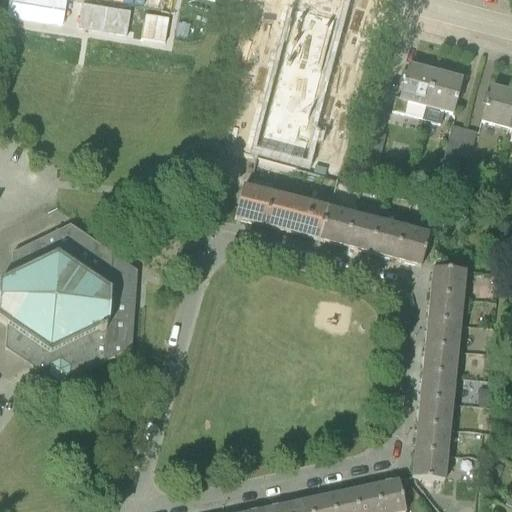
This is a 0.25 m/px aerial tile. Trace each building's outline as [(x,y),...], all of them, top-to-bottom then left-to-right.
[(59,0),(9,0),(7,19),(60,28),(65,1),(59,0)] [(348,0),(297,0),(254,160),(302,173),(348,0)] [(130,16),(74,8),(70,35),(126,43),(130,16)] [(408,106),(424,110),(434,75),(408,68),(400,100),(398,99),(394,112),(406,115),(408,106)] [(434,75),(424,110),(421,122),(440,127),(443,115),(451,117),(460,82),(434,75)] [(481,125),(507,132),(511,114),(511,95),(491,90),(481,125)] [(369,133),(382,136),(388,111),(376,108),(369,133)] [(454,167),(457,156),(464,131),(451,128),(442,164),(454,167)] [(457,156),(469,159),(476,135),(464,131),(457,156)] [(260,228),(264,212),(268,196),(242,189),(238,205),(234,221),(260,228)] [(260,228),(287,235),(295,203),(268,196),(264,212),(260,228)] [(287,235),(314,241),(322,210),(295,203),(287,235)] [(314,241),(340,248),(348,217),(322,210),(314,241)] [(340,248),(367,255),(375,223),(348,217),(340,248)] [(367,255),(394,262),(402,230),(375,223),(367,255)] [(0,323),(6,327),(4,351),(58,387),(131,351),(137,273),(70,227),(12,256),(10,278),(0,282),(0,323)] [(402,230),(394,262),(420,269),(428,237),(402,230)] [(429,297),(462,300),(464,274),(432,271),(429,297)] [(427,323),(459,327),(462,300),(429,297),(427,323)] [(424,350),(457,353),(459,327),(427,323),(424,350)] [(422,376),(454,379),(457,353),(424,350),(422,376)] [(419,402),(451,405),(454,379),(422,376),(419,402)] [(417,428),(449,431),(451,405),(419,402),(417,428)] [(414,454),(446,457),(449,431),(417,428),(414,454)] [(446,457),(414,454),(411,480),(444,483),(446,457)] [(375,487),(380,511),(404,511),(398,483),(383,486),(375,487)] [(357,511),(380,511),(375,487),(353,492),(357,511)] [(333,511),(357,511),(353,492),(330,497),(333,511)] [(309,511),(333,511),(330,497),(308,502),(309,511)] [(286,511),(309,511),(308,502),(285,507),(286,511)]
